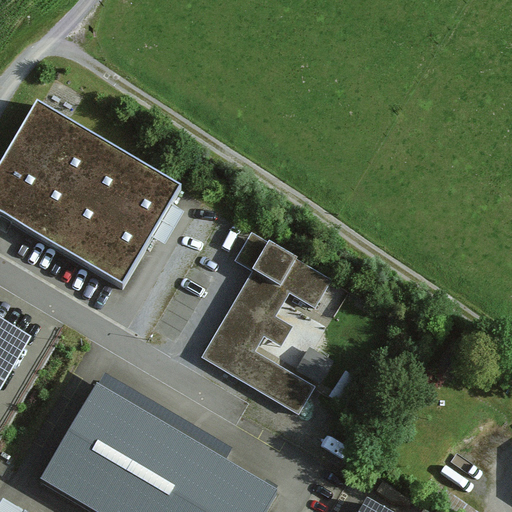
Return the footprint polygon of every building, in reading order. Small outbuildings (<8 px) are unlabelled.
[(179,198),(38,114),(0,176),(0,220),(122,293),(179,198)] [(251,275),(199,362),(295,418),(310,391),(250,356),(261,338),(277,348),(288,329),(272,320),(286,296),(313,312),(329,284),(249,237),(232,264),(251,275)] [(0,336),(0,367),(14,344),(0,336)] [(328,365),(308,353),(297,371),(317,383),(328,365)] [(224,454),(98,379),(37,482),(87,511),(267,511),(274,501),(216,467),(224,454)] [(385,511),(367,501),(360,511),(385,511)]
